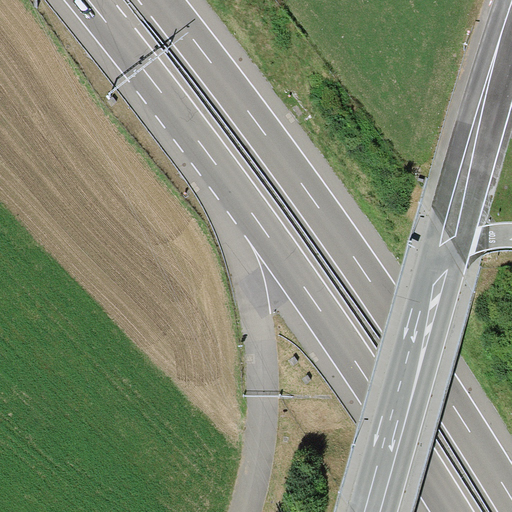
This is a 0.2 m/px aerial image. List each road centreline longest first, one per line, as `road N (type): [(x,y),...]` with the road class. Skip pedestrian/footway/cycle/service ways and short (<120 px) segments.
road 1 (motorway): [(87,0),(247,206),(451,511)]
road 2 (motorway): [(511,496),(370,277),(164,0)]
road 3 (tertiary): [(373,511),(445,247)]
road 4 (tertiary): [(445,247),(504,40)]
